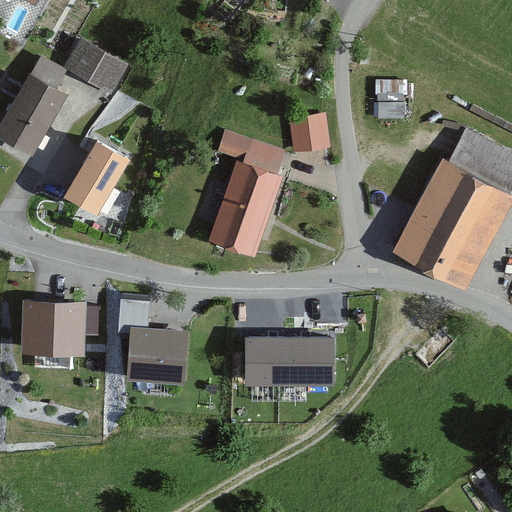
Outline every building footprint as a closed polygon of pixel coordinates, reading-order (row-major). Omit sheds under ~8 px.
[(233,26),(251,0),(226,0),(216,14),(233,26)] [(126,65),(78,39),(62,69),(110,94),(126,65)] [(62,72),(37,58),(27,76),(24,74),(0,117),(0,142),(27,158),(61,96),(51,91),(62,72)] [(377,83),(378,120),(407,120),(406,82),(377,83)] [(330,153),(327,116),(288,120),(292,157),(330,153)] [(511,187),(511,149),(468,126),(449,162),(442,158),(391,251),(465,290),(511,203),(511,194),(509,193),(511,187)] [(271,175),(279,152),(223,133),(215,155),(232,161),(203,242),(249,258),(278,177),(271,175)] [(125,161),(89,141),(55,201),(91,221),(125,161)] [(80,354),(80,301),(14,300),(13,353),(80,354)] [(183,327),(120,323),(117,376),(181,380),(183,327)] [(332,333),(247,333),(247,377),(332,378),(332,333)]
